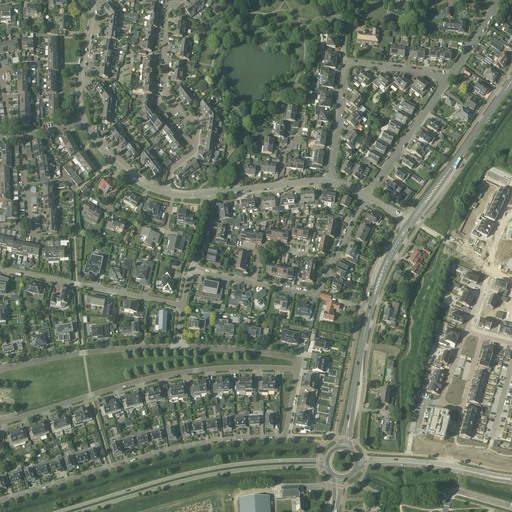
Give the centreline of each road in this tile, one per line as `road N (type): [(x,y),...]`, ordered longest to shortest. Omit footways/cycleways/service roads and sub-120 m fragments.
road 1 (residential): [(296,370),(284,439),(175,451),(0,503)]
road 2 (residential): [(296,370),(211,368),(129,381),(0,421)]
road 3 (tertiary): [(326,458),(191,472),(58,511)]
road 4 (tertiary): [(81,511),(224,472),(326,466)]
road 5 (residential): [(165,192),(173,166),(193,150),(197,127),(165,91),(169,0)]
road 6 (secondary): [(349,419),(375,291),(409,223)]
road 7 (residential): [(0,269),(182,306)]
road 8 (residential): [(0,369),(178,345)]
road 9 (secondary): [(409,223),(511,81)]
road 10 (tertiary): [(356,467),(429,466),(511,482)]
road 11 (tertiary): [(511,477),(356,457)]
road 12 (residential): [(366,197),(445,82)]
road 13 (residential): [(178,345),(298,359),(296,370)]
road 14 (residential): [(511,213),(490,248),(466,332)]
road 15 (residential): [(329,182),(345,62)]
